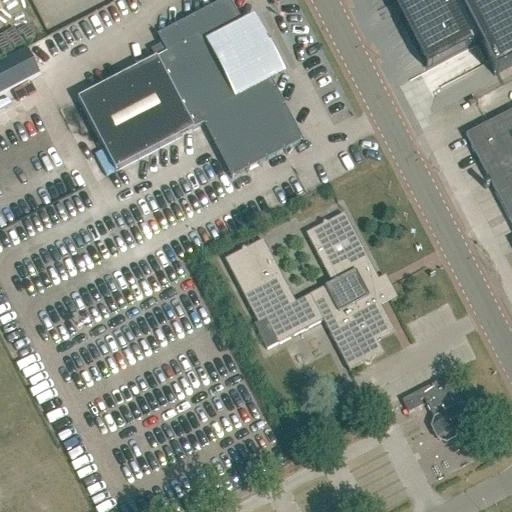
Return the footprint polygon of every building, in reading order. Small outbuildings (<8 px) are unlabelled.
[(243,26),(230,0),(158,38),(167,55),(79,102),(116,173),(204,127),(232,180),(304,143),(272,82),(276,80),(247,24),(243,26)] [(511,0),(389,0),(427,71),(477,45),(494,77),(511,67),(511,0)] [(511,113),(466,138),(511,225),(511,113)] [(395,332),(371,286),(379,281),(345,215),(305,235),(331,285),(299,302),(267,239),(224,261),(257,324),(255,325),(268,351),(278,346),(323,322),(349,373),(384,355),(377,342),(395,332)] [(462,407),(453,389),(447,379),(402,402),(409,414),(423,407),(420,402),(424,400),(435,421),(432,429),(438,440),(446,442),(472,429),(475,421),(469,410),(462,407)] [(49,444),(33,452),(37,461),(53,453),(49,444)] [(89,511),(80,493),(37,511),(89,511)]
